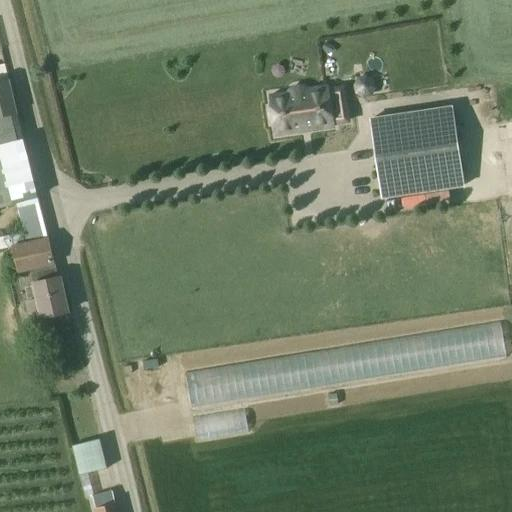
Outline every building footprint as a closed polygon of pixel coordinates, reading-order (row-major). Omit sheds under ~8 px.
[(9,80),(0,82),(0,144),(23,139),(17,114),(9,80)] [(275,122),(277,133),(332,125),(327,89),(307,92),(304,89),(300,89),(295,89),(291,91),(289,95),(272,98),(273,109),(271,109),(273,122),(275,122)] [(451,107),(411,113),(372,119),(384,198),(463,186),(451,107)] [(38,198),(23,139),(0,144),(0,208),(16,205),(22,232),(10,235),(0,237),(0,248),(11,246),(47,238),(38,199),(38,198)] [(48,237),(47,238),(11,246),(18,274),(31,271),(34,284),(33,284),(37,300),(24,302),(29,322),(42,319),(68,312),(59,278),(58,278),(55,265),(56,265),(48,237)] [(511,330),(510,318),(185,368),(192,412),(511,361),(511,330)] [(88,474),(107,469),(100,439),(79,444),(72,446),(74,452),(79,476),(80,476),(88,474)] [(112,492),(94,496),(97,511),(118,511),(113,491),(112,492)]
